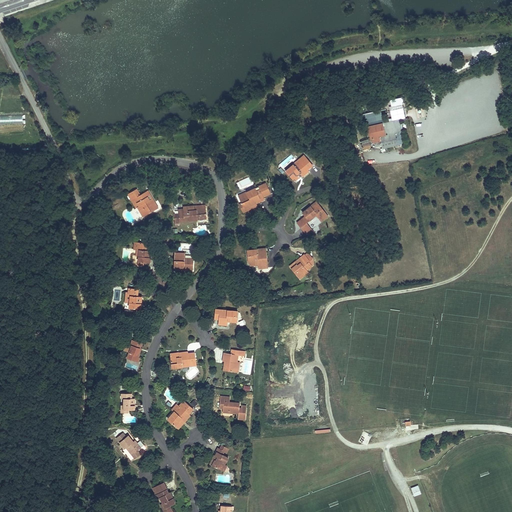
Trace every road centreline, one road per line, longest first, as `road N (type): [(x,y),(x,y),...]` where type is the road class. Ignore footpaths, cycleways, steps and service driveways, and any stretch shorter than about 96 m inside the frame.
road 1 (residential): [(0,38),(65,158),(72,205),(118,175),(150,169),(194,171),(216,186),(216,265),(151,347),(142,382),(145,430),(196,511)]
road 2 (track): [(66,511),(88,461),(84,285),(72,205)]
